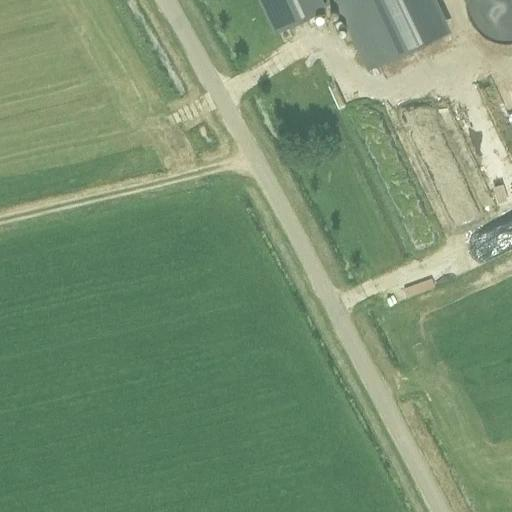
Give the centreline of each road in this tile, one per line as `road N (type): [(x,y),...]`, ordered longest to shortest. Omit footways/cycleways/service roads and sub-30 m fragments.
road 1 (unclassified): [(439,511),(164,0)]
road 2 (track): [(218,98),(328,31),(368,105),(468,57),(453,0)]
road 3 (track): [(252,157),(0,220)]
